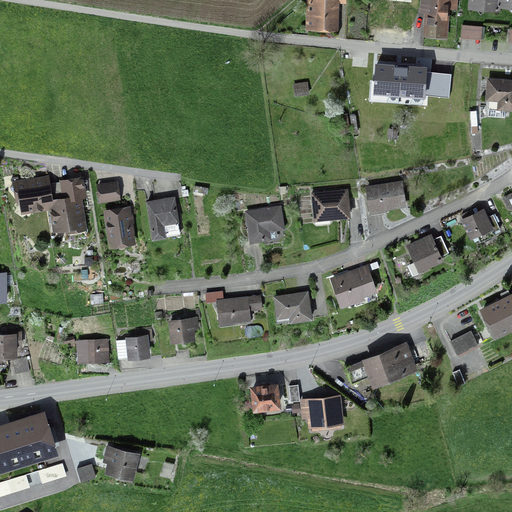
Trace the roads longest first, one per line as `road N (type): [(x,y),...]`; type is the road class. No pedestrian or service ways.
road 1 (tertiary): [(511,263),(398,324),(304,357),(0,398)]
road 2 (residential): [(25,0),(265,38),(511,60)]
road 3 (residential): [(511,176),(370,250),(294,274),(153,291)]
road 4 (residential): [(0,154),(174,180)]
